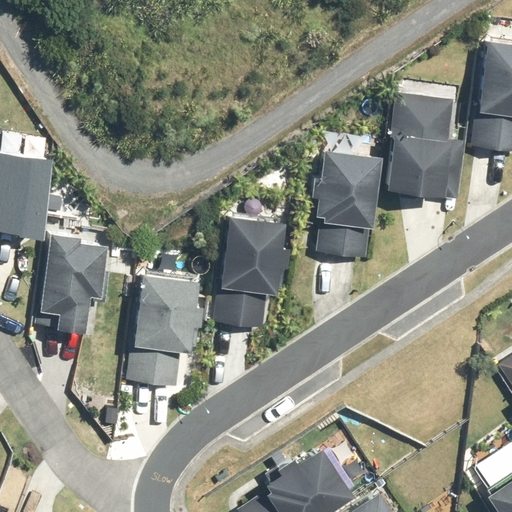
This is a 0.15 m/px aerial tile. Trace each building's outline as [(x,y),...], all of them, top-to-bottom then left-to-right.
[(511,37),(481,34),(467,140),(511,146),(511,37)] [(450,96),(393,89),(380,183),(432,189),(432,193),(453,196),(461,137),(445,135),(450,96)] [(362,253),(375,151),(318,144),(314,171),(308,171),(306,190),(312,191),(310,209),(317,210),(312,247),(362,253)] [(34,231),(45,152),(0,145),(0,224),(12,226),(12,228),(34,231)] [(279,217),(223,210),(209,316),(259,323),(264,288),(270,289),(274,261),(282,262),(284,243),(276,241),(279,217)] [(74,230),(44,226),(34,305),(52,307),(50,322),(79,326),(83,295),(101,298),(105,268),(97,267),(101,239),(73,236),(74,230)] [(193,276),(137,268),(123,375),(173,381),(178,347),(184,347),(187,320),(195,321),(198,301),(190,300),(193,276)] [(511,385),(511,349),(496,360),(511,385)] [(238,511),(313,511),(346,489),(314,442),(291,458),(288,452),(262,470),(265,474),(260,478),(264,485),(234,506),(238,511)] [(511,511),(511,468),(480,489),(495,511),(511,511)] [(390,511),(372,485),(333,511),(390,511)]
